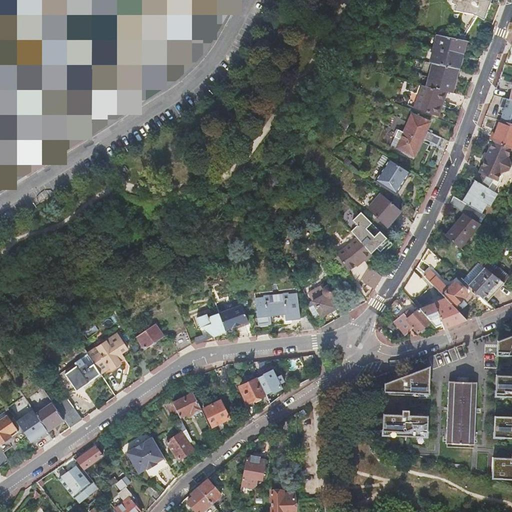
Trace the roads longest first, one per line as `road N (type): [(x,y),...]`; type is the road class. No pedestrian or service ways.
road 1 (residential): [(360,346),(301,342),(189,363),(0,491)]
road 2 (residential): [(511,4),(419,242),(365,324),(360,346)]
road 3 (residential): [(0,202),(191,82),(247,0)]
road 4 (residential): [(158,511),(315,387)]
road 5 (residential): [(360,346),(389,355),(511,316)]
road 6 (unclassified): [(315,387),(324,511)]
